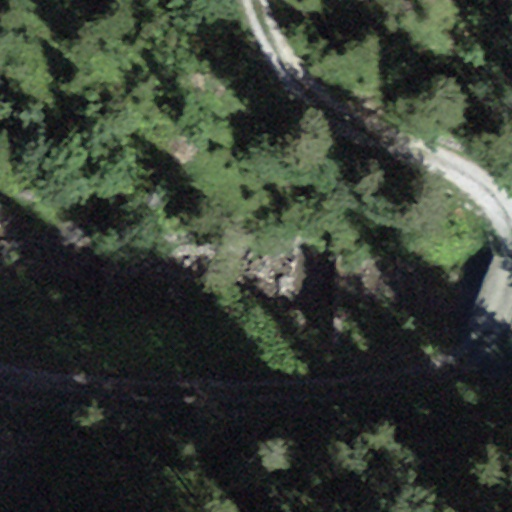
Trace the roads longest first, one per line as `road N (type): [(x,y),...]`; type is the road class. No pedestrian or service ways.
road 1 (track): [(511,256),(468,356),(411,380),(168,390),(0,373)]
road 2 (track): [(255,0),(274,49),(333,118),(439,153),(499,198),(511,223)]
